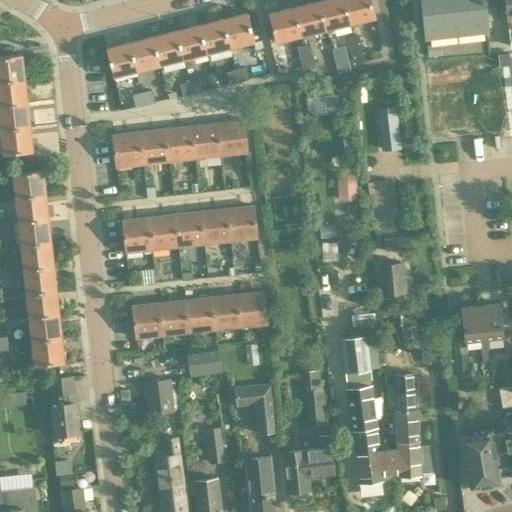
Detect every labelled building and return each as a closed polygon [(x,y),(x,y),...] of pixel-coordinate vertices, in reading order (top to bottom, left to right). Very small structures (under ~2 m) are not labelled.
[(324,0),(318,2),(325,29),(349,23),(343,0),(324,0)] [(343,0),(349,23),(353,37),(360,63),(365,62),(358,35),(361,34),(359,25),(358,25),(357,21),(373,17),(368,0),(343,0)] [(421,0),(426,37),(487,30),(483,0),(421,0)] [(293,8),(301,35),(325,29),(318,2),(293,8)] [(275,41),(301,35),(293,8),(268,14),(275,41)] [(222,17),(231,46),(253,41),(245,11),(222,17)] [(199,23),(208,52),(231,46),(222,17),(199,23)] [(177,28),(184,58),(208,52),(199,23),(177,28)] [(152,35),(161,64),(184,58),(177,28),(152,35)] [(129,40),(137,70),(161,64),(152,35),(129,40)] [(354,64),(360,63),(353,37),(347,38),(354,64)] [(112,76),(113,76),(137,70),(129,40),(105,47),(112,76)] [(304,45),(309,68),(315,67),(310,44),(304,45)] [(302,70),(309,68),(304,45),(297,47),(302,70)] [(331,55),(336,75),(352,71),(347,52),(331,55)] [(499,66),(501,66),(510,65),(510,63),(509,53),(497,55),(498,64),(499,66)] [(0,56),(0,80),(24,78),(21,54),(0,56)] [(235,69),(237,81),(247,79),(244,66),(235,69)] [(225,71),(228,83),(237,81),(235,69),(225,71)] [(499,76),(481,78),(486,119),(503,117),(499,76)] [(0,80),(0,104),(26,101),(24,78),(0,80)] [(188,81),(191,93),(200,90),(197,78),(188,81)] [(463,80),(445,82),(450,123),(468,121),(463,80)] [(179,83),(182,95),(191,93),(188,81),(179,83)] [(443,82),(425,84),(430,125),(448,123),(443,82)] [(141,92),(144,105),(153,102),(150,90),(141,92)] [(132,95),(135,107),(144,105),(141,92),(132,95)] [(315,116),(336,113),(336,110),(341,109),(339,94),(313,97),(315,116)] [(0,104),(0,129),(29,126),(26,101),(0,104)] [(375,108),(380,151),(399,149),(395,106),(375,108)] [(216,123),(220,155),(246,152),(243,120),(216,123)] [(190,126),(193,158),(220,155),(216,123),(190,126)] [(32,150),(29,126),(0,129),(0,138),(2,153),(32,150)] [(164,129),(168,161),(193,158),(190,126),(164,129)] [(138,132),(142,164),(168,161),(164,129),(138,132)] [(116,167),(142,164),(138,132),(112,135),(116,167)] [(12,173),(15,197),(45,194),(42,170),(12,173)] [(336,174),(338,201),(356,200),(354,173),(336,174)] [(367,184),(370,207),(390,205),(388,181),(367,184)] [(15,197),(17,221),(48,219),(45,194),(15,197)] [(226,208),(229,240),(256,237),(252,205),(226,208)] [(200,211),(204,243),(229,240),(226,208),(200,211)] [(173,214),(176,246),(204,243),(200,211),(173,214)] [(148,217),(152,249),(176,246),(173,214),(148,217)] [(126,252),(152,249),(148,217),(122,220),(126,252)] [(17,221),(20,246),(50,243),(48,219),(17,221)] [(20,246),(23,271),(53,267),(50,243),(20,246)] [(377,265),(381,297),(407,294),(403,262),(377,265)] [(23,271),(26,293),(56,290),(53,267),(23,271)] [(26,293),(28,319),(58,315),(56,290),(26,293)] [(236,294),(240,326),(266,323),(262,291),(236,294)] [(211,297),(216,328),(240,326),(236,294),(211,297)] [(185,300),(189,331),(216,328),(211,297),(185,300)] [(158,303),(163,334),(189,331),(185,300),(158,303)] [(481,338),(478,339),(479,349),(487,348),(486,338),(502,336),(498,301),(478,304),(481,338)] [(135,337),(163,334),(158,303),(132,305),(135,337)] [(463,340),(478,339),(481,338),(478,304),(459,306),(463,340)] [(345,372),(350,371),(351,382),(371,380),(369,368),(380,368),(374,313),(351,316),(353,337),(341,339),(345,372)] [(28,319),(31,341),(61,337),(58,315),(28,319)] [(64,361),(61,337),(31,341),(34,365),(64,361)] [(218,344),(185,349),(190,377),(222,372),(218,344)] [(488,358),(487,348),(479,349),(480,359),(488,358)] [(422,354),(423,365),(432,365),(430,353),(422,354)] [(392,375),(395,411),(416,410),(414,374),(392,375)] [(73,392),(72,378),(72,376),(49,379),(52,405),(50,406),(54,437),(77,435),(74,403),(64,404),(63,393),(73,392)] [(464,381),(465,391),(478,390),(477,379),(464,381)] [(145,383),(147,401),(148,414),(173,411),(170,380),(145,383)] [(276,432),(272,382),(234,386),(234,388),(228,388),(229,406),(236,405),(236,406),(254,404),(257,434),(276,432)] [(357,485),(359,485),(363,488),(377,487),(380,482),(381,482),(380,478),(389,476),(386,452),(378,453),(369,386),(345,389),(357,485)] [(499,389),(502,408),(511,406),(511,395),(511,387),(499,389)] [(304,389),(307,428),(324,426),(322,400),(324,400),(323,388),(304,389)] [(6,393),(7,405),(26,404),(26,391),(6,393)] [(384,432),(396,431),(397,443),(418,442),(416,410),(395,411),(395,413),(383,414),(384,432)] [(488,425),(459,430),(470,490),(499,484),(498,479),(511,477),(511,478),(511,477),(511,429),(504,431),(502,422),(488,425)] [(228,454),(223,454),(220,427),(206,429),(210,463),(229,461),(228,454)] [(289,494),(292,494),(295,497),(306,496),(308,492),(312,491),(311,479),(332,477),(328,437),(316,438),(317,450),(284,453),(289,494)] [(154,458),(158,498),(182,495),(181,488),(189,486),(187,466),(179,467),(176,439),(163,441),(165,457),(154,458)] [(386,452),(389,476),(398,476),(399,478),(420,477),(418,442),(397,443),(397,450),(386,452)] [(424,449),(425,458),(434,457),(433,448),(424,449)] [(244,460),(250,511),(274,511),(268,458),(244,460)] [(61,475),(62,489),(74,487),(72,474),(61,475)] [(196,511),(220,511),(217,479),(193,482),(196,511)] [(36,511),(34,489),(0,492),(0,511),(36,511)] [(64,511),(86,511),(81,511),(76,511),(75,502),(82,501),(81,490),(62,492),(64,511)] [(158,498),(160,511),(184,511),(182,495),(158,498)] [(444,496),(433,497),(435,510),(446,508),(444,496)] [(384,505),(385,511),(394,511),(393,503),(384,505)]
